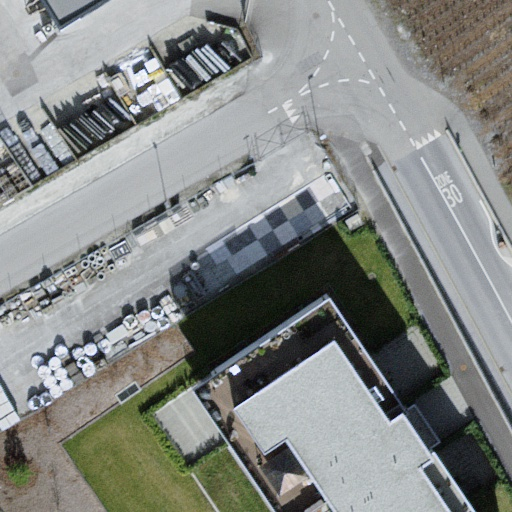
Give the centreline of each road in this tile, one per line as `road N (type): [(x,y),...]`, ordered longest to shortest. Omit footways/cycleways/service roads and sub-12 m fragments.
road 1 (residential): [(356,55),(0,259)]
road 2 (residential): [(356,55),(419,151),(511,330)]
